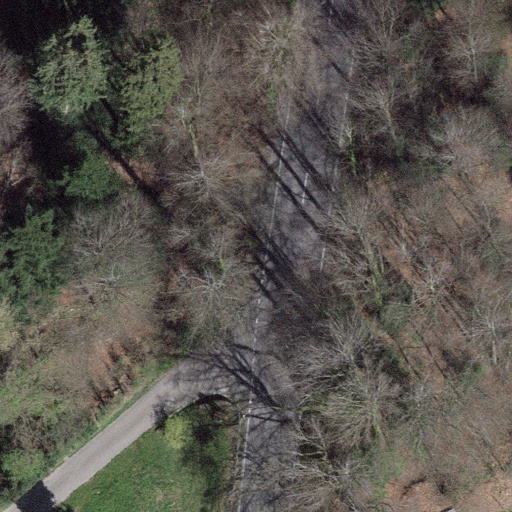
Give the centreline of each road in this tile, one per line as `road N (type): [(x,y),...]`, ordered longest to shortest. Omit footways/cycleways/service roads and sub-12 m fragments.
road 1 (residential): [(35,511),(146,416),(306,252)]
road 2 (track): [(0,214),(42,158),(263,207),(311,208)]
road 3 (residential): [(264,511),(306,252)]
road 4 (residential): [(306,252),(346,0)]
